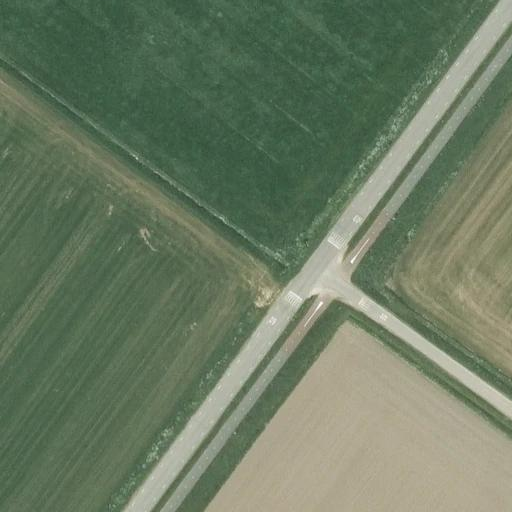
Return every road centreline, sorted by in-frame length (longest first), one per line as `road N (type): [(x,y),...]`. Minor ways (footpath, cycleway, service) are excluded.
road 1 (tertiary): [(317,267),(511,2)]
road 2 (tertiary): [(136,511),(317,267)]
road 3 (unclassified): [(511,412),(317,267)]
